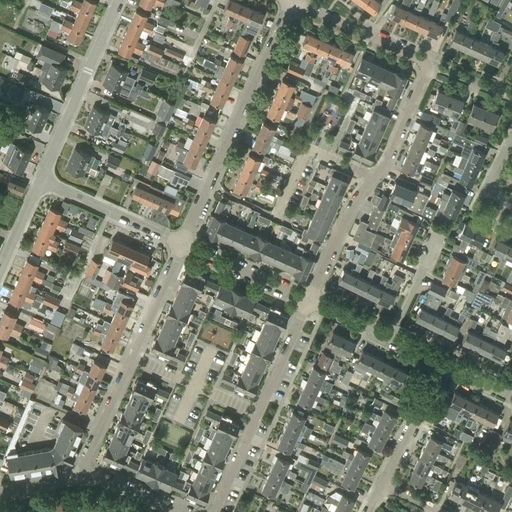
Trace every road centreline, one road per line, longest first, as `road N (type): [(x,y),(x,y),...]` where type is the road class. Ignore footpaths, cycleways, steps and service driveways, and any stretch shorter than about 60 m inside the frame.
road 1 (residential): [(178,245),(292,0)]
road 2 (residential): [(307,302),(352,202),(383,164),(425,65)]
road 3 (residential): [(39,181),(118,0)]
road 4 (residential): [(178,245),(39,181)]
road 5 (residential): [(425,65),(293,0)]
road 6 (residential): [(307,302),(178,245)]
road 7 (residential): [(257,415),(131,356)]
road 8 (residential): [(382,483),(441,363)]
road 9 (residential): [(88,471),(86,455),(131,356)]
road 10 (residential): [(257,415),(307,302)]
road 11 (residential): [(131,356),(178,245)]
